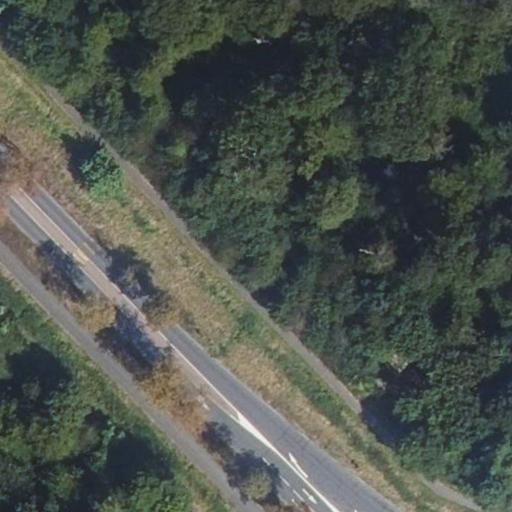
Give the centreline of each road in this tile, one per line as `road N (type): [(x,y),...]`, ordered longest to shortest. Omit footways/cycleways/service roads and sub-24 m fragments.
road 1 (primary): [(371,511),(184,344),(0,156)]
road 2 (primary): [(0,195),(311,511)]
